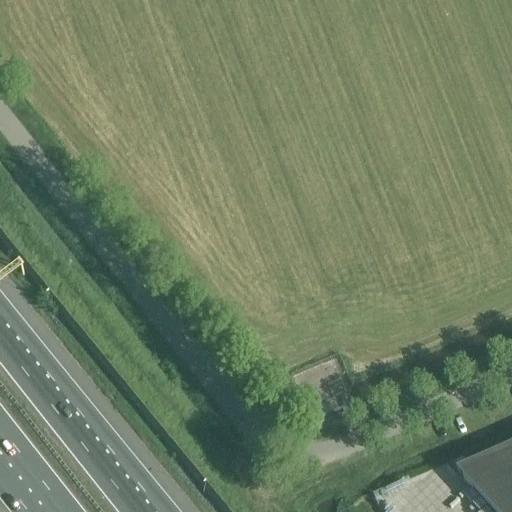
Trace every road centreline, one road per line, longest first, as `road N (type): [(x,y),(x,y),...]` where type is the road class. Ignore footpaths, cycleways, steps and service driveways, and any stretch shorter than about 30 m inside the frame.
road 1 (unclassified): [(473,393),(327,459),(280,444),(234,408),(0,124)]
road 2 (motorway): [(145,511),(0,326)]
